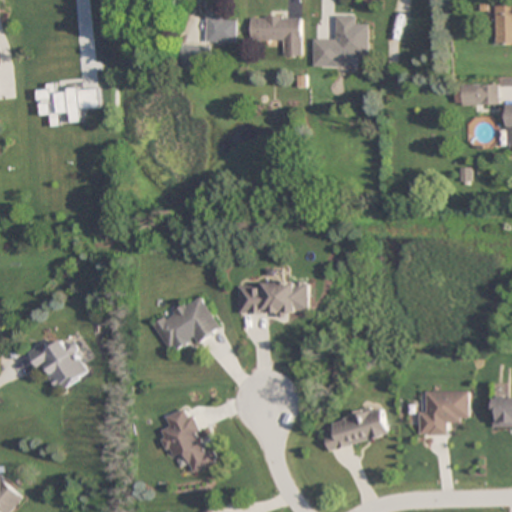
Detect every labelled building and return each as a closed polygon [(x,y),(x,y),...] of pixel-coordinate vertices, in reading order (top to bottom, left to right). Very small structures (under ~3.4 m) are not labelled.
[(511,3),(497,4),(497,44),(511,44),(511,3)] [(369,25),(358,25),(358,16),(335,16),(335,37),(313,38),(313,68),(343,67),(343,58),(369,58),(369,25)] [(207,43),(237,43),(237,17),(207,17),(207,43)] [(303,17),(251,17),(251,41),(283,41),(283,57),(302,57),(303,17)] [(181,65),(210,65),(210,46),(181,46),(181,65)] [(102,89),(59,89),(59,84),(49,83),(49,90),(40,90),(40,116),(52,116),(52,127),(64,127),(64,115),(72,115),(72,123),(85,123),(85,109),(102,109),(102,89)] [(499,85),(463,85),(463,106),(499,106),(499,85)] [(239,284),(240,315),(310,315),(310,283),(239,284)] [(153,323),(172,356),(221,328),(202,295),(153,323)] [(90,372),(72,345),(67,348),(63,342),(50,351),(45,344),(30,355),(58,395),(90,372)] [(420,436),(449,436),(449,423),(470,423),(470,391),(420,391),(420,436)] [(511,397),(494,398),(494,430),(511,430),(511,397)] [(329,452),(389,436),(381,405),(342,415),(343,422),(332,425),(334,432),(324,434),(329,452)] [(215,464),(192,407),(165,418),(169,428),(160,432),(171,459),(184,454),(192,474),(215,464)] [(0,511),(11,511),(24,500),(0,477),(0,476),(0,511)]
